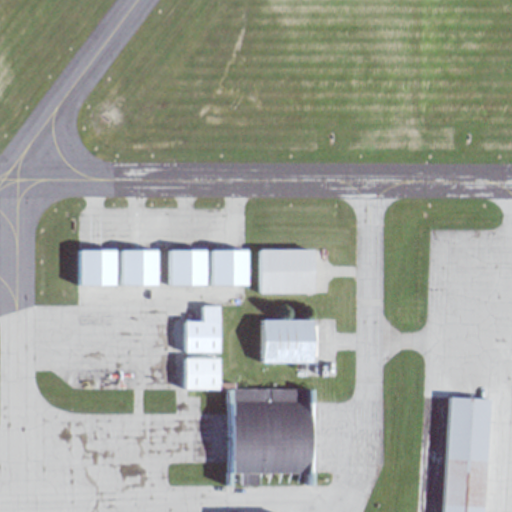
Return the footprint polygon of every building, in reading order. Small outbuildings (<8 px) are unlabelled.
[(114,250),(116,250),(116,244),(148,244),(148,250),(150,250),(150,285),(114,285),(114,250)] [(251,249),(305,249),(305,292),(251,292),(251,249)] [(162,250),(198,251),(198,285),(162,285),(162,250)] [(72,251),(107,251),(108,285),(72,286),(72,251)] [(204,251),(239,251),(239,285),(204,285),(204,251)] [(178,321),(181,322),(181,319),(184,319),(184,321),(195,322),(196,306),(212,306),(211,352),(178,352),(178,321)] [(255,320),(305,320),(305,362),(255,362),(255,320)] [(180,358),(214,358),(214,359),(215,359),(215,381),(216,381),(216,382),(232,382),(232,389),(308,389),(308,487),(305,487),(305,474),(304,474),(255,474),(255,486),(238,486),(238,474),(227,474),(227,487),(222,487),(222,473),(223,473),(223,438),(224,438),(224,434),(223,434),(223,403),(222,403),(222,390),(215,390),(215,389),(180,389),(180,358)] [(435,511),(442,397),(483,400),(476,511),(435,511)]
